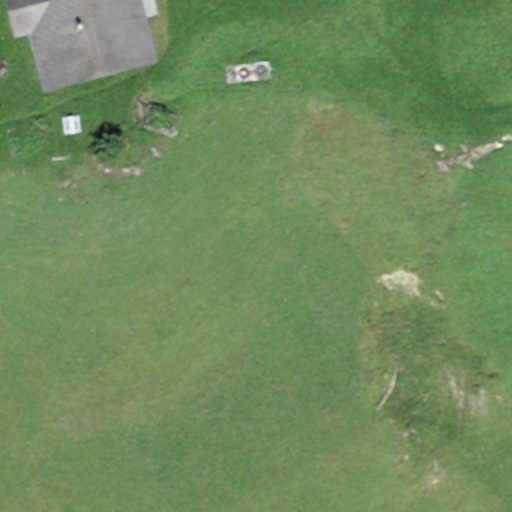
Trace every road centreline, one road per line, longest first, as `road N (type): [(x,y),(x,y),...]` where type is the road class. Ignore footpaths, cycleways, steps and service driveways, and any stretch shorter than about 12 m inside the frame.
road 1 (track): [(311,61),(456,120),(511,113)]
road 2 (track): [(311,61),(417,0)]
